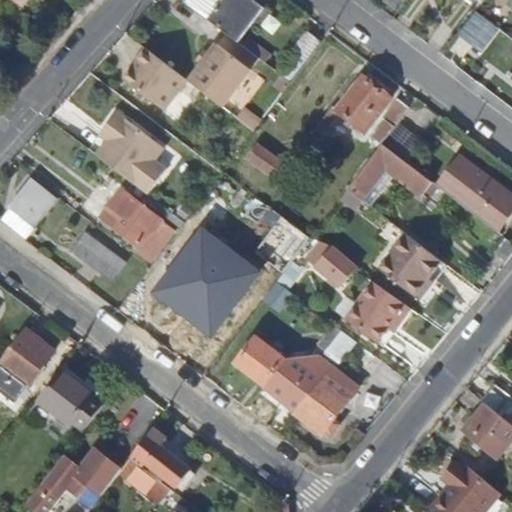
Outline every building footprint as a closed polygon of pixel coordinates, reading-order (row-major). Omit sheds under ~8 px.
[(14,0),(23,8),(29,0),(14,0)] [(187,0),(185,2),(234,39),(262,3),(258,0),(187,0)] [(475,45),(492,23),(477,11),(460,33),(475,45)] [(169,51),(163,61),(179,74),(186,64),(182,60),(204,31),(181,13),(159,43),(169,51)] [(228,108),(257,69),(219,40),(190,79),(228,108)] [(179,74),(163,61),(146,49),(137,62),(138,63),(125,81),(165,111),(188,81),(179,74)] [(332,109),(315,133),(325,141),(343,117),(367,134),(392,101),(365,79),(339,113),(332,109)] [(374,140),(382,148),(383,146),(411,110),(399,101),(383,122),(386,124),(374,140)] [(105,129),(113,136),(97,156),(149,197),(169,172),(156,162),(165,151),(118,114),(105,129)] [(258,146),(249,158),(273,177),(282,164),(258,146)] [(363,203),(398,157),(383,146),(382,148),(348,191),(363,203)] [(371,209),(405,163),(398,157),(363,203),(371,209)] [(511,197),(458,157),(436,186),(496,231),(511,209),(511,197)] [(35,183),(14,210),(39,228),(60,201),(35,183)] [(125,241),(154,263),(177,232),(136,200),(117,225),(129,234),(125,241)] [(30,241),(39,228),(14,210),(4,222),(30,241)] [(284,266),(312,240),(289,215),(261,242),(284,266)] [(364,228),(345,252),(358,264),(378,239),(364,228)] [(429,279),(442,263),(406,235),(381,269),(422,301),(430,290),(425,285),(429,279)] [(320,237),(306,255),(317,264),(331,246),(320,237)] [(90,242),(78,256),(118,286),(130,271),(90,242)] [(339,289),(358,264),(345,252),(341,257),(331,250),(315,271),(339,289)] [(189,264),(181,275),(210,298),(218,288),(189,264)] [(174,270),(153,296),(165,306),(170,299),(205,326),(220,306),(210,298),(181,275),(174,270)] [(435,284),(429,279),(425,285),(430,290),(435,284)] [(380,345),(390,331),(386,328),(394,319),(398,322),(409,307),(372,280),(345,316),(380,345)] [(390,331),(398,322),(394,319),(386,328),(390,331)] [(320,347),(327,354),(343,334),(335,327),(320,347)] [(53,352),(25,330),(0,362),(0,390),(2,393),(10,383),(17,388),(23,382),(27,386),(53,352)] [(256,338),(236,363),(264,385),(285,360),(256,338)] [(299,367),(309,376),(322,359),(327,354),(320,347),(317,345),(299,367)] [(359,388),(322,359),(309,376),(286,405),(323,435),(327,429),(334,434),(340,425),(335,421),(359,388)] [(96,396),(62,370),(29,414),(49,430),(58,419),(71,428),(74,425),(83,432),(104,406),(95,398),(96,396)] [(511,398),(496,388),(484,403),(489,406),(511,425),(511,398)] [(501,461),(511,447),(511,425),(489,406),(467,433),(501,461)] [(165,437),(154,429),(132,459),(142,466),(146,462),(181,488),(193,470),(159,444),(165,437)] [(95,453),(93,456),(103,464),(104,460),(95,453)] [(69,456),(34,501),(47,511),(48,511),(69,486),(78,492),(84,483),(102,497),(109,488),(121,472),(104,460),(103,464),(93,456),(83,468),(69,456)] [(464,462),(462,466),(500,497),(503,494),(464,462)] [(158,508),(172,489),(142,466),(127,485),(158,508)] [(488,511),(500,497),(462,466),(441,491),(447,495),(434,511),(435,511),(488,511)] [(276,511),(291,511),(290,504),(285,500),(276,511)]
